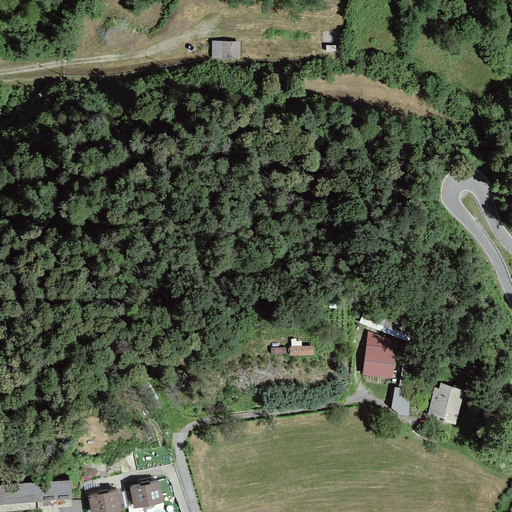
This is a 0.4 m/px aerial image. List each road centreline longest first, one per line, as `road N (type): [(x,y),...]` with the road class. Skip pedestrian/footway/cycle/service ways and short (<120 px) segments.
road 1 (track): [(0,72),(129,56),(205,25),(330,27)]
road 2 (unclassified): [(511,295),(450,196),(458,181),(472,181),(511,246)]
